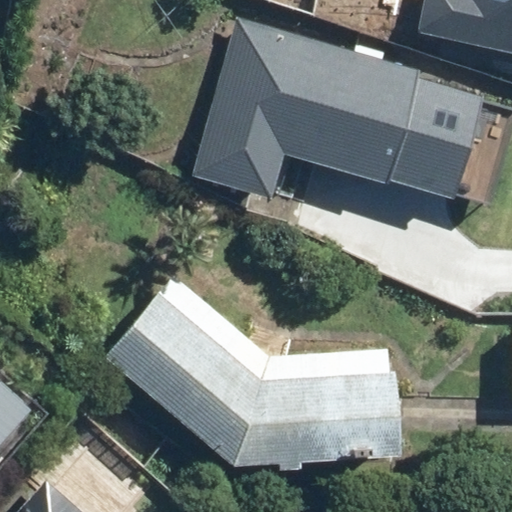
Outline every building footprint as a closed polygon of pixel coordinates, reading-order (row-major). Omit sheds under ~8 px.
[(511,0),(417,0),(411,29),(511,51),(511,0)] [(280,152),(452,204),(486,92),(237,18),(191,171),(267,194),(280,152)] [(227,459),(393,451),(387,367),(255,373),(156,289),(101,353),(227,459)] [(0,436),(25,409),(0,386),(0,436)] [(84,511),(43,475),(9,511),(84,511)]
